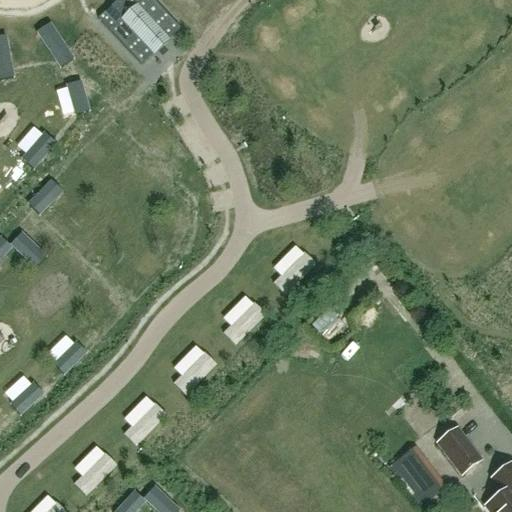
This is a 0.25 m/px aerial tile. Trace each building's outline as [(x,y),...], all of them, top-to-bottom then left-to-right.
[(6,0),(1,5),(15,19),(29,6),(23,0),(6,0)] [(152,0),(118,0),(98,18),(141,65),(180,30),(152,0)] [(7,42),(0,46),(0,66),(5,74),(21,62),(7,42)] [(168,149),(160,157),(178,175),(186,167),(168,149)] [(0,197),(18,189),(11,173),(0,178),(0,197)] [(66,294),(77,284),(57,263),(46,273),(66,294)] [(208,350),(229,327),(212,312),(191,335),(208,350)] [(74,379),(94,357),(77,341),(57,362),(74,379)] [(136,356),(120,364),(129,381),(145,373),(136,356)] [(144,396),(156,407),(174,386),(162,375),(144,396)] [(112,381),(102,389),(115,406),(126,399),(112,381)] [(134,410),(124,420),(144,442),(154,432),(134,410)] [(457,430),(437,445),(461,477),(481,462),(457,430)] [(95,492),(109,476),(94,462),(80,478),(95,492)] [(511,511),(511,465),(492,481),(503,495),(485,508),(487,511),(511,511)] [(415,493),(428,511),(450,511),(459,506),(439,477),(415,493)] [(30,507),(32,511),(57,511),(46,496),(30,507)]
